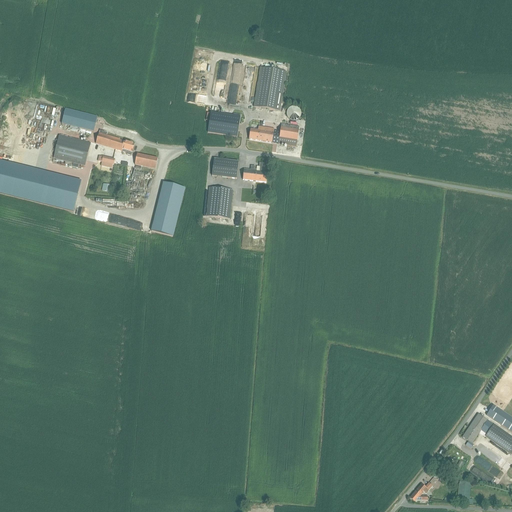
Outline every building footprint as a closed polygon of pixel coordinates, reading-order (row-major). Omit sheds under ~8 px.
[(259,69),(253,106),(280,111),(286,73),(259,69)] [(234,87),(234,91),(229,90),(228,100),(236,101),(238,88),(234,87)] [(301,115),(301,114),(301,113),(301,112),(300,112),(300,111),(300,110),(299,110),(299,109),(298,109),(298,108),(297,108),(297,107),(296,107),(295,107),(294,107),(293,107),(292,107),(291,107),(290,107),(289,107),(289,108),(288,108),(287,108),(287,109),(286,109),(286,110),(286,111),(285,111),(285,112),(285,113),(284,114),(284,115),(284,116),(285,116),(285,117),(285,118),(285,119),(286,119),(286,120),(287,120),(287,121),(288,121),(288,122),(289,122),(289,123),(290,123),(291,123),(292,123),(293,123),(294,123),(295,123),(296,123),(296,122),(297,122),(298,122),(298,121),(299,121),(299,120),(300,120),(300,119),(300,118),(301,118),(301,117),(301,116),(301,115)] [(93,134),(97,118),(66,110),(61,126),(93,134)] [(211,116),(209,135),(238,139),(241,120),(211,116)] [(301,128),(282,125),(281,132),(277,131),(275,145),(298,149),(301,128)] [(249,141),(272,144),(275,130),(260,128),(260,131),(251,130),(249,141)] [(96,145),(133,155),(136,144),(99,134),(96,145)] [(91,147),(60,139),(55,162),(86,169),(91,147)] [(135,167),(157,171),(159,160),(137,156),(135,167)] [(117,165),(118,160),(99,157),(98,162),(100,162),(100,167),(113,169),(114,164),(117,165)] [(82,182),(0,161),(0,195),(75,214),(82,182)] [(210,177),(239,180),(240,163),(214,161),(214,165),(211,165),(210,177)] [(242,181),(266,184),(267,173),(243,170),(242,181)] [(103,183),(101,190),(107,192),(109,185),(103,183)] [(186,190),(164,184),(151,233),(173,239),(186,190)] [(210,191),(207,219),(230,222),(234,194),(210,191)] [(511,417),(492,405),(485,416),(511,432),(511,417)] [(471,444),(486,421),(477,415),(462,438),(471,444)] [(500,459),(493,454),(490,460),(497,464),(500,459)] [(495,470),(492,475),(499,479),(502,474),(495,470)] [(413,503),(424,489),(419,485),(408,498),(413,503)]
